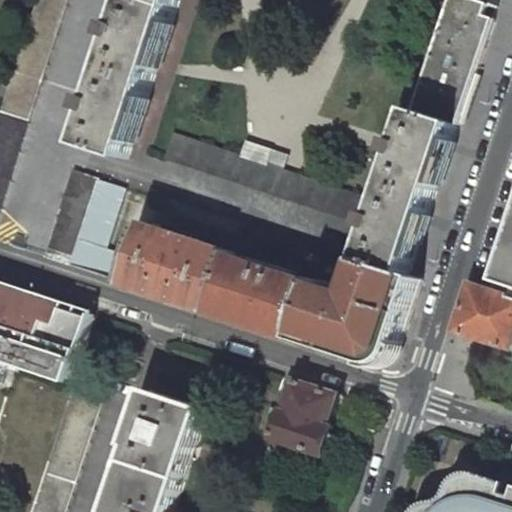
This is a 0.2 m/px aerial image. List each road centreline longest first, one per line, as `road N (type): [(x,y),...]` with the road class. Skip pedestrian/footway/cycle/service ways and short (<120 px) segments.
road 1 (residential): [(417,394),(0,259)]
road 2 (residential): [(511,113),(417,394)]
road 3 (residential): [(417,394),(378,511)]
